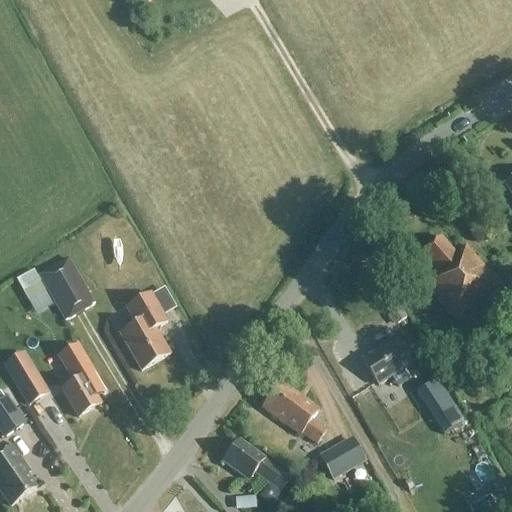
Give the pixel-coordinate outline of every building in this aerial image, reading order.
[(454,322),(497,284),(465,247),(455,256),(440,239),(419,258),(435,276),(423,286),(454,322)] [(95,307),(87,294),(68,260),(39,277),(58,311),(66,324),(95,307)] [(136,327),(119,336),(142,375),(171,358),(156,332),(168,325),(165,318),(177,311),(165,290),(152,298),(151,297),(126,311),(128,314),(136,327)] [(499,304),(511,319),(511,300),(508,296),(499,304)] [(387,317),(395,328),(407,319),(399,308),(387,317)] [(378,387),(412,366),(395,340),(361,362),(378,387)] [(78,347),(56,359),(71,384),(60,391),(77,420),(101,406),(91,389),(98,385),(92,375),(93,374),(78,347)] [(25,355),(23,356),(4,368),(29,410),(50,397),(25,355)] [(438,380),(415,395),(423,406),(445,392),(438,380)] [(316,446),(326,433),(312,421),(319,412),(280,384),(262,410),(300,438),(302,436),(316,446)] [(8,399),(0,404),(0,433),(5,441),(26,426),(8,399)] [(45,420),(33,427),(43,445),(55,438),(45,420)] [(365,464),(351,439),(318,458),(332,482),(365,464)] [(290,480),(277,471),(264,461),(265,461),(239,442),(223,464),(249,483),(255,474),(281,493),(290,480)] [(11,449),(0,457),(0,493),(11,508),(35,491),(26,477),(29,475),(11,449)] [(481,511),(496,511),(489,497),(477,503),(481,511)]
